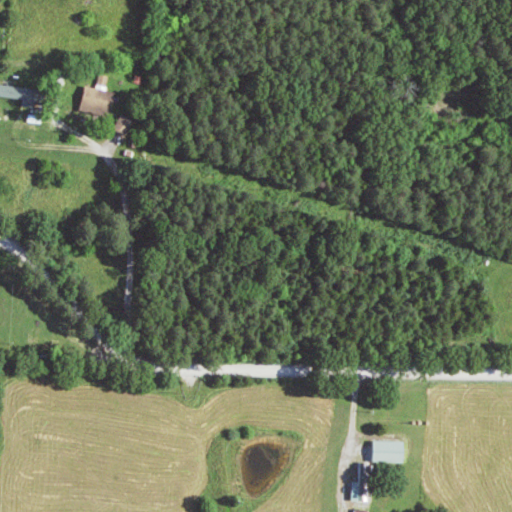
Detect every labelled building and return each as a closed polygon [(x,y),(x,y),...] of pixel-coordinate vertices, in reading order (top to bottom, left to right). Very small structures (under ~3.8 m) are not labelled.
[(32,100),(31,105),(52,108),(54,90),(3,83),(1,95),(32,100)] [(90,109),(120,114),(124,91),(94,86),(90,109)] [(121,129),(134,134),(140,118),(127,113),(121,129)] [(410,441),(374,440),(374,462),(409,462),(410,441)] [(353,481),(354,501),(370,500),(369,481),(353,481)]
